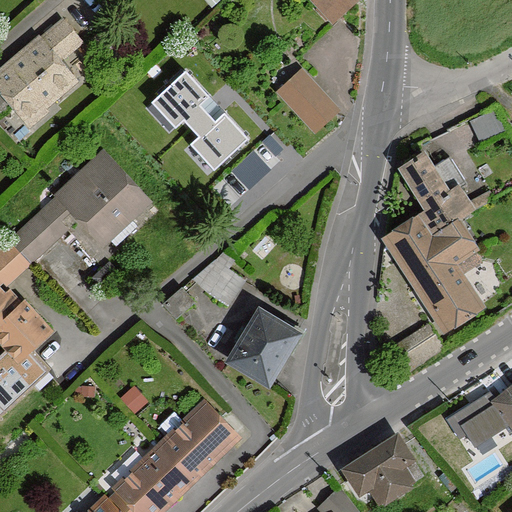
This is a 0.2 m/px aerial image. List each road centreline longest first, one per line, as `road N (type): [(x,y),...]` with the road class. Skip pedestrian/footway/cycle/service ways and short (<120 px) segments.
road 1 (tertiary): [(349,262),(323,324),(300,465)]
road 2 (tertiary): [(384,83),(349,262)]
road 3 (tertiary): [(511,331),(364,425)]
road 4 (tertiary): [(364,425),(349,262)]
road 5 (residential): [(511,60),(458,85),(384,83)]
